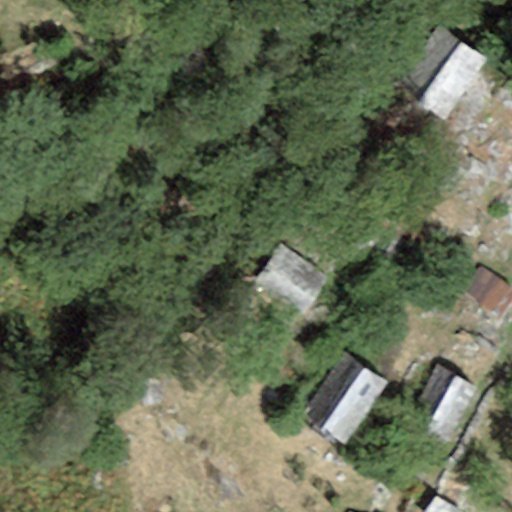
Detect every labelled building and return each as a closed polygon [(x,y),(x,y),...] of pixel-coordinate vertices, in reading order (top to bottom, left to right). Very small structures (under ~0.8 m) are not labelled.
[(487,64),(432,24),(385,88),(440,128),(487,64)] [(328,279),(275,247),(250,287),(303,319),(328,279)] [(511,305),(511,290),(473,266),(443,314),(489,342),(511,305)] [(296,412),(342,446),(387,386),(341,352),(296,412)] [(477,390),(434,366),(404,420),(447,443),(477,390)] [(459,511),(435,496),(424,511),(459,511)]
